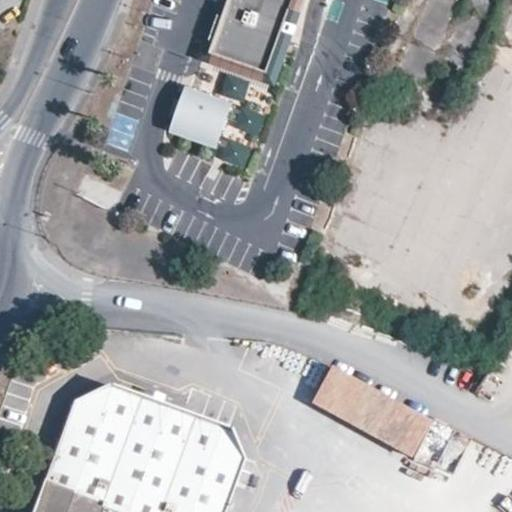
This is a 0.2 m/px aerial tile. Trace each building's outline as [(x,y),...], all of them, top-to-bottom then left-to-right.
[(221,0),(200,57),(210,57),(230,0),(221,0)] [(271,79),(299,0),(230,0),(210,57),(271,79)] [(299,0),(271,79),(273,84),(303,0),(299,0)] [(210,57),(200,57),(273,84),(271,79),(210,57)] [(215,145),(230,103),(188,88),(173,130),(215,145)] [(427,412),(328,363),(311,398),(410,446),(427,412)] [(115,379),(111,390),(172,409),(176,399),(115,379)] [(225,511),(245,458),(230,428),(172,409),(111,390),(73,409),(34,511),(225,511)] [(507,511),(501,503),(490,511),(507,511)]
